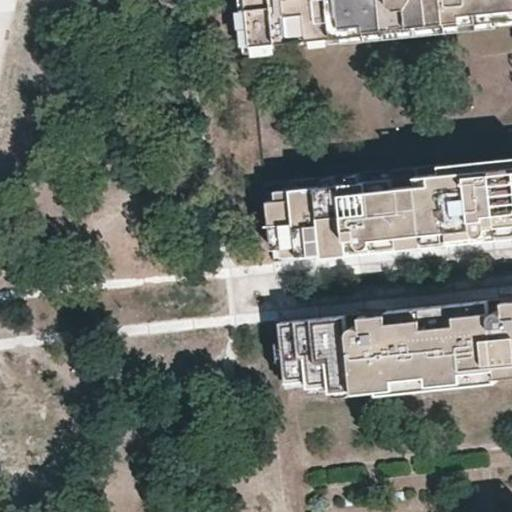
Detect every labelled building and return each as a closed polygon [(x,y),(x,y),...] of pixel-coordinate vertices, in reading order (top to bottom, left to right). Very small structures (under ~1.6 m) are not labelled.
[(511,0),(247,0),(252,50),(387,37),(511,25),(511,0)] [(443,172),(511,164),(511,157),(443,165),(443,172)] [(266,184),(274,263),(282,263),(282,250),(297,248),(298,261),(396,251),(396,242),(446,238),(447,245),(511,238),(511,164),(443,172),(443,165),(266,184)] [(396,242),(396,251),(447,245),(446,238),(396,242)] [(282,250),(282,263),(298,261),(297,248),(282,250)] [(508,299),(386,312),(387,317),(366,320),(366,314),(280,322),(287,390),(309,388),(310,394),(332,392),(333,399),(511,380),(511,304),(508,305),(508,299)] [(387,317),(386,312),(376,313),(366,314),(366,320),(387,317)] [(173,412),(196,413),(198,395),(174,393),(173,412)]
